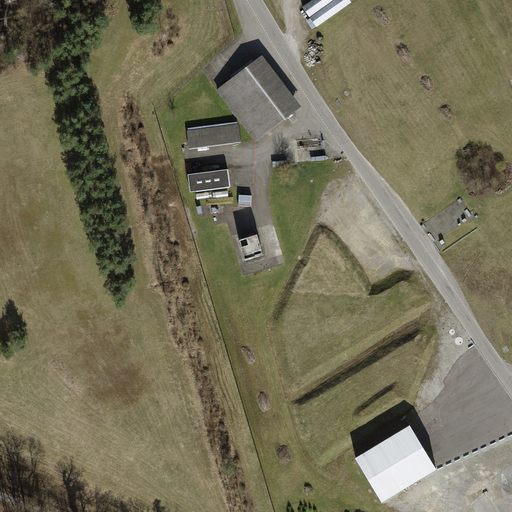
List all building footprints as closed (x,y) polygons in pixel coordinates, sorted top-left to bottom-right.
[(352,4),(348,0),(310,0),(301,7),(316,29),(352,4)] [(243,71),(231,81),(218,90),(256,140),(269,131),(301,106),(263,56),(255,62),(243,71)] [(238,125),(188,132),(189,142),(190,147),(240,141),(238,125)] [(228,170),(188,175),(191,192),(230,187),(228,170)] [(239,195),(239,206),(251,207),(252,196),(239,195)] [(258,235),(239,240),(245,260),(263,254),(258,235)]
